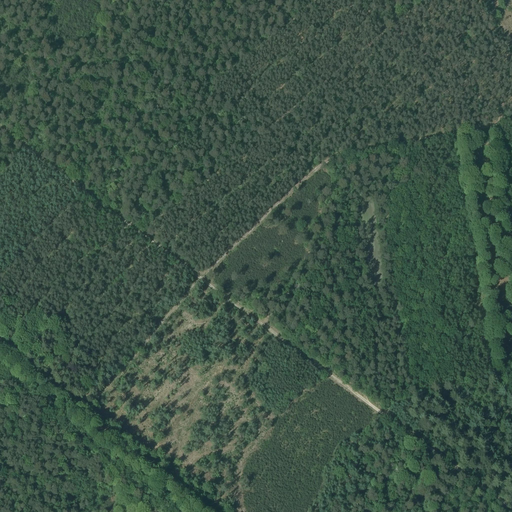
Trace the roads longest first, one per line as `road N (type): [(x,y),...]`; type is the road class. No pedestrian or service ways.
road 1 (unknown): [(88,415),(200,276),(338,155),(510,117),(346,0)]
road 2 (track): [(209,0),(32,147)]
road 3 (track): [(371,403),(224,295)]
road 4 (track): [(224,295),(82,187)]
road 5 (track): [(511,509),(371,403)]
road 6 (unknown): [(88,415),(210,511)]
